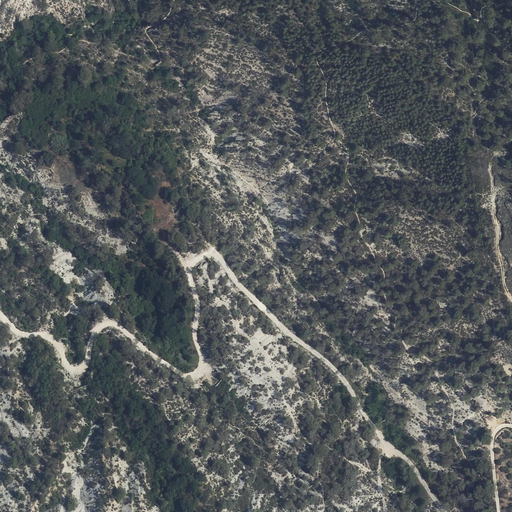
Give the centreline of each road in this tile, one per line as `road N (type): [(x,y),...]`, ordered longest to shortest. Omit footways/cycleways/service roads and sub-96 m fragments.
road 1 (track): [(0,313),(48,337),(69,365),(81,365),(100,323),(111,320),(178,371),(191,371),(199,358),(191,265),(215,252),(242,287),(334,367),(447,511)]
road 2 (track): [(511,295),(492,162)]
